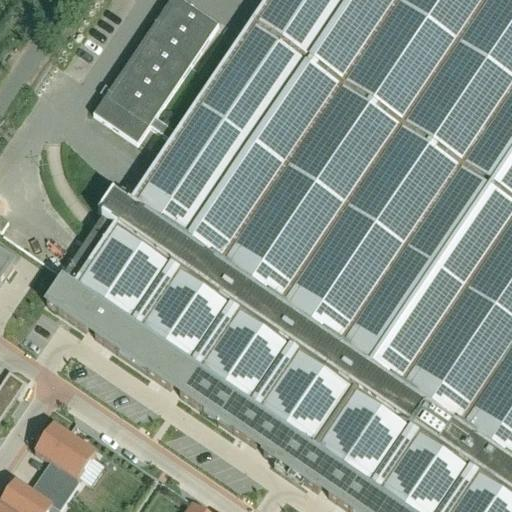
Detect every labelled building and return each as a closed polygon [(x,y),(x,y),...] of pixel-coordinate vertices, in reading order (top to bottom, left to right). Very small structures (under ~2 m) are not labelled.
[(163,152),(77,280),(406,511),(511,511),(511,0),(267,0),(174,138),(156,126),(219,34),(169,1),(87,122),(137,156),(147,141),(163,152)] [(0,256),(0,288),(15,266),(0,256)] [(152,345),(63,285),(46,310),(134,370),(152,345)] [(134,370),(211,422),(228,397),(152,345),(134,370)] [(289,475),(306,450),(228,397),(211,422),(289,475)] [(100,450),(53,419),(31,452),(77,483),(100,450)] [(306,450),(289,475),(343,511),(375,511),(383,501),(306,450)] [(47,511),(52,505),(13,479),(0,497),(0,504),(11,511),(47,511)] [(398,511),(383,501),(375,511),(398,511)]
